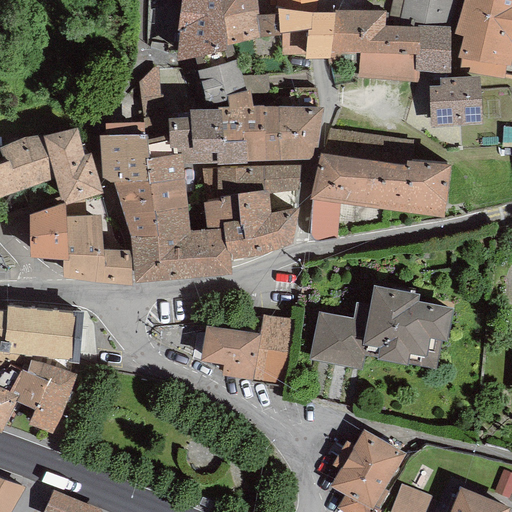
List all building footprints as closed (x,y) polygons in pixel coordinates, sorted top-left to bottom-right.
[(314,9),(279,7),(280,11),(256,15),(254,0),(184,0),(181,22),(186,23),(182,52),(202,47),(225,40),(281,29),(312,25),(313,18),(314,9)] [(279,7),(314,9),(314,0),(272,0),(272,7),(279,7)] [(408,0),(406,10),(403,28),(448,30),(454,0),(408,0)] [(511,0),(466,0),(458,29),(468,32),(462,53),(506,61),(507,53),(509,45),(511,45),(511,0)] [(324,9),(314,9),(313,18),(312,25),(308,51),(318,51),(329,50),(329,46),(333,10),(324,9)] [(448,30),(403,28),(381,27),(382,12),(372,11),(361,11),(333,10),(329,46),(361,47),(418,49),(417,63),(447,66),(448,30)] [(308,51),(312,25),(281,29),(282,52),(308,51)] [(225,40),(202,47),(205,56),(210,67),(203,69),(213,107),(192,107),(191,115),(171,117),(171,135),(164,136),(146,140),(145,131),(128,133),(106,135),(106,169),(107,176),(120,177),(131,215),(137,232),(139,274),(184,269),(226,265),(226,248),(236,247),(257,245),(287,236),(289,229),(293,207),(267,212),(265,188),(296,184),(297,165),(219,166),(220,198),(208,201),(211,228),(185,230),(178,154),(190,155),(218,155),(267,153),(296,152),(311,151),(319,107),(298,107),(270,107),(250,107),(247,91),(242,92),(236,74),(225,40)] [(360,62),(361,47),(329,46),(329,50),(330,62),(360,62)] [(361,47),(360,62),(359,74),(417,80),(417,63),(418,49),(361,47)] [(146,140),(164,136),(159,66),(154,66),(140,80),(145,131),(146,140)] [(270,107),(267,73),(236,74),(242,92),(247,91),(250,107),(270,107)] [(431,120),(479,117),(475,77),(442,79),(442,86),(430,87),(431,120)] [(319,107),(316,86),(295,86),(298,107),(319,107)] [(77,133),(75,127),(48,134),(28,138),(4,146),(8,158),(0,161),(0,190),(5,189),(58,170),(65,195),(98,184),(91,160),(89,153),(82,154),(77,133)] [(409,165),(410,159),(413,138),(330,127),(324,153),(409,165)] [(409,165),(324,153),(315,190),(311,227),(312,233),(316,238),(324,237),(336,236),(341,193),(440,208),(446,163),(410,159),(409,165)] [(63,217),(61,203),(34,212),(35,250),(65,252),(65,271),(84,272),(98,273),(130,275),(129,249),(100,248),(98,214),(63,217)] [(441,329),(446,307),(412,300),(413,293),(377,286),(373,307),(370,323),(321,313),(314,354),(358,363),(362,345),(402,354),(405,342),(421,345),(425,326),(441,329)] [(78,333),(80,310),(11,305),(10,313),(0,311),(0,363),(4,363),(2,359),(23,359),(24,349),(76,354),(78,333)] [(249,361),(227,358),(226,368),(248,371),(251,380),(282,386),(293,322),(258,317),(255,334),(251,361),(249,361)] [(251,361),(255,334),(254,334),(210,327),(208,340),(205,354),(227,358),(249,361),(251,361)] [(72,372),(33,358),(26,372),(10,366),(0,386),(0,420),(14,394),(38,403),(31,418),(49,426),(72,372)] [(354,511),(370,511),(375,504),(370,501),(400,451),(365,432),(335,481),(350,490),(342,503),(354,511)] [(511,471),(505,468),(494,489),(507,495),(511,484),(511,471)] [(0,511),(4,511),(20,482),(0,474),(0,511)] [(423,511),(430,493),(401,483),(391,510),(396,511),(423,511)] [(501,511),(504,505),(463,488),(452,511),(501,511)] [(95,511),(97,509),(54,491),(44,511),(95,511)]
